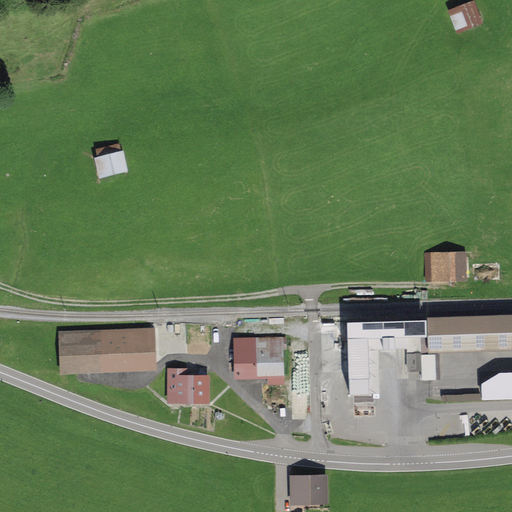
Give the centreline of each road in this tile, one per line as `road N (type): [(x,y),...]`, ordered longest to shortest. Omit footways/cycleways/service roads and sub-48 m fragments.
road 1 (primary): [(511,456),(383,464),(251,452),(164,433),(0,374)]
road 2 (unknown): [(511,362),(444,372),(418,394),(407,420),(430,463)]
